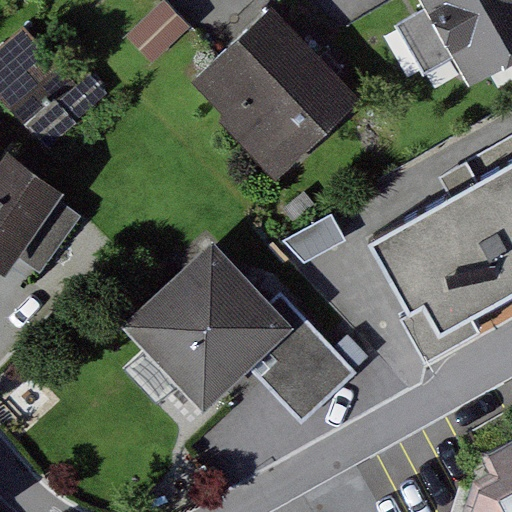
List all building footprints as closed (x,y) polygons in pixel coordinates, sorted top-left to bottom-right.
[(201,27),(174,0),(140,33),(167,60),(201,27)] [(511,67),(511,0),(419,0),(471,90),(511,67)] [(94,55),(44,7),(0,52),(0,77),(38,113),(94,55)] [(364,101),(285,16),(209,87),(288,172),(364,101)] [(0,250),(14,262),(75,188),(9,134),(0,144),(0,250)] [(405,314),(397,318),(422,364),(511,315),(511,138),(438,179),(449,200),(367,245),(405,314)] [(204,414),(252,370),(294,331),(270,304),(215,245),(124,327),(204,414)] [(252,370),(302,425),(356,375),(281,293),(270,304),(294,331),(252,370)] [(511,511),(511,471),(475,492),(485,511),(511,511)]
